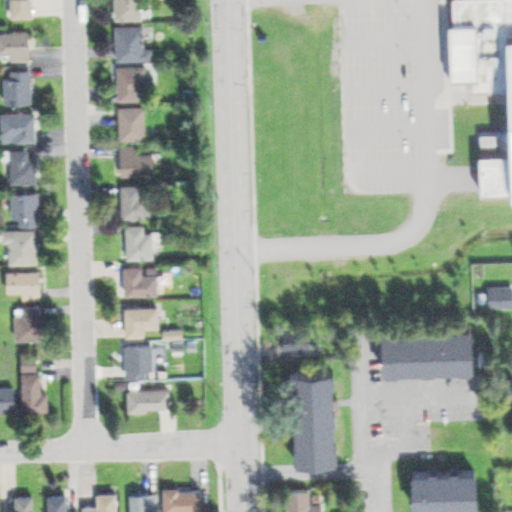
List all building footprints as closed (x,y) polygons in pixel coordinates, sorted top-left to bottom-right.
[(16,0),(17,18),(38,18),(37,0),(16,0)] [(145,0),(122,0),(122,17),(146,17),(145,0)] [(511,0),(454,0),(455,77),(478,77),(478,87),(508,87),(508,150),(486,150),(486,189),(511,189),(511,0)] [(147,24),(124,25),(124,58),(156,57),(156,46),(147,47),(147,24)] [(1,52),(18,52),(18,59),(35,59),(35,33),(1,33),(1,52)] [(124,65),(124,98),(149,98),(149,65),(124,65)] [(12,69),(12,104),(35,104),(35,69),(12,69)] [(125,105),(125,139),(151,139),(151,105),(125,105)] [(39,115),(7,115),(7,143),(39,143),(39,115)] [(158,154),(145,153),(145,146),(127,145),(126,175),(158,175),(158,154)] [(40,160),(31,160),(31,152),(15,152),(15,184),(40,184),(40,160)] [(127,185),(127,217),(154,217),(154,185),(127,185)] [(42,221),(42,194),(17,194),(17,221),(42,221)] [(157,233),(149,233),(149,225),(132,225),(132,258),(157,258),(157,233)] [(17,243),(16,263),(40,264),(41,230),(9,229),(9,243),(17,243)] [(130,294),(162,294),(162,271),(146,271),(146,268),(130,268),(130,294)] [(29,290),(29,300),(45,300),(45,271),(14,272),(14,290),(29,290)] [(511,287),(494,290),(496,307),(511,305),(511,287)] [(46,307),(28,307),(28,316),(22,316),(22,340),(46,340),(46,307)] [(130,338),(147,338),(147,327),(163,327),(163,308),(130,308),(130,338)] [(386,329),(387,371),(477,369),(476,328),(386,329)] [(312,329),(288,336),(294,357),(318,350),(312,329)] [(170,332),(171,339),(183,337),(182,330),(170,332)] [(157,348),(130,348),(130,381),(157,381),(157,348)] [(45,395),(44,374),(39,374),(39,359),(27,359),(28,413),(53,413),(52,395),(45,395)] [(300,465),(338,464),(338,374),(299,374),(300,465)] [(18,391),(0,391),(0,412),(18,413),(18,391)] [(173,391),(132,391),(132,410),(173,410),(173,391)] [(416,508),(479,507),(479,469),(416,469),(416,508)] [(169,491),(169,511),(205,511),(206,491),(169,491)] [(313,506),(313,492),(294,492),(293,511),(323,511),(323,506),(313,506)] [(158,511),(159,495),(136,495),(135,511),(158,511)] [(53,511),(81,511),(82,511),(70,511),(70,496),(53,497),(53,511)] [(102,507),(88,507),(87,511),(120,511),(120,497),(102,497),(102,507)] [(36,511),(36,498),(20,498),(20,511),(36,511)]
